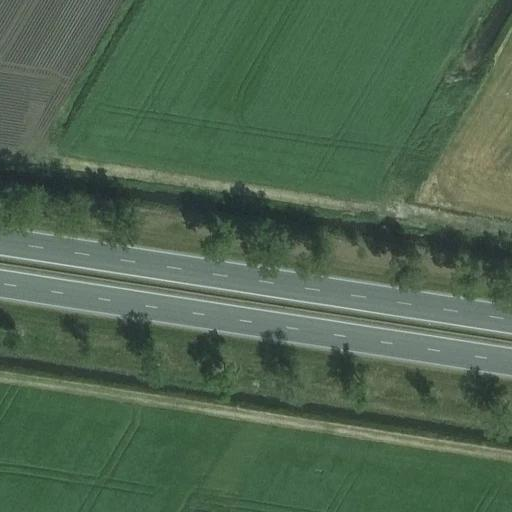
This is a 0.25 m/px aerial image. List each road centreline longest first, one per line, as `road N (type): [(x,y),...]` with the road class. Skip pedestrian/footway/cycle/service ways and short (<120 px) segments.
road 1 (trunk): [(511,319),(0,240)]
road 2 (trunk): [(0,282),(511,361)]
